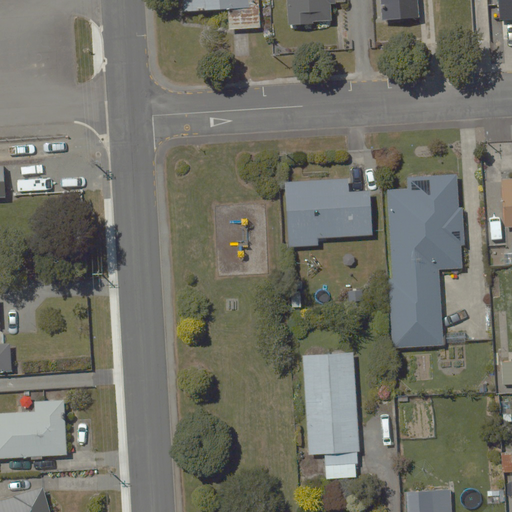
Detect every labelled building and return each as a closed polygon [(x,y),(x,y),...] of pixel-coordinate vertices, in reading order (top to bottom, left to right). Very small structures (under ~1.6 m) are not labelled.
[(180,0),(180,6),(227,4),(228,25),(265,24),(263,0),(180,0)] [(284,0),(286,23),(315,21),(315,17),(330,17),(329,0),(284,0)] [(377,0),(379,16),(415,14),(414,0),(377,0)] [(411,185),(387,186),(390,273),(387,273),(390,342),(440,340),(437,263),(458,263),(456,227),(461,227),(460,203),(455,203),(454,172),(411,174),(411,185)] [(315,233),(373,230),(371,186),(349,188),(348,174),(283,177),(287,243),(316,241),(315,233)] [(511,176),(502,177),(503,224),(511,224),(511,176)] [(511,292),(510,292),(511,321),(511,357),(501,358),(502,382),(511,381),(511,292)] [(0,367),(11,367),(10,342),(0,341),(0,367)] [(300,351),(307,452),(323,451),(324,463),(359,460),(352,347),(300,351)] [(0,453),(65,452),(64,397),(35,398),(36,408),(0,409),(0,453)] [(397,400),(397,414),(417,414),(417,400),(397,400)] [(377,417),(365,418),(366,442),(378,442),(377,417)] [(50,511),(42,484),(0,496),(0,511),(50,511)] [(404,488),(404,511),(452,511),(452,486),(404,488)]
